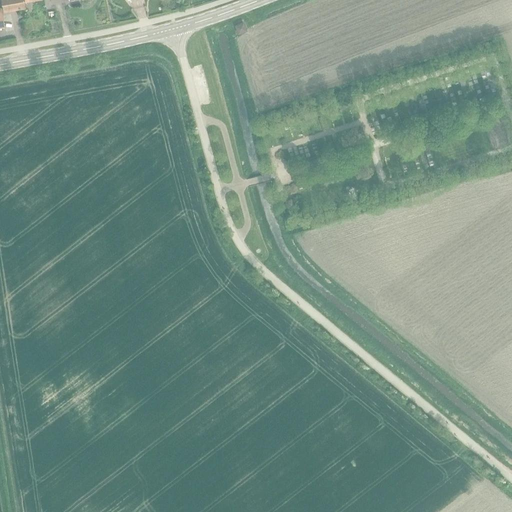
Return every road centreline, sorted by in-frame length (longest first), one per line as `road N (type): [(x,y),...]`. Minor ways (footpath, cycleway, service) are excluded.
road 1 (unclassified): [(511,478),(242,249),(225,215),(174,29)]
road 2 (secondary): [(0,64),(174,29)]
